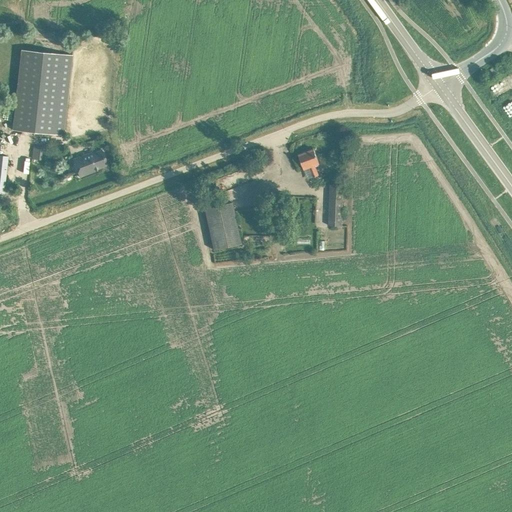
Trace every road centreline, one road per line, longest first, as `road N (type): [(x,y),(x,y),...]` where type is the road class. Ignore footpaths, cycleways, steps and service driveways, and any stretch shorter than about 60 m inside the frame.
road 1 (unclassified): [(0,239),(314,119),(400,110),(439,85)]
road 2 (secondary): [(511,188),(439,85)]
road 3 (unclassified): [(439,85),(504,39),(499,0)]
